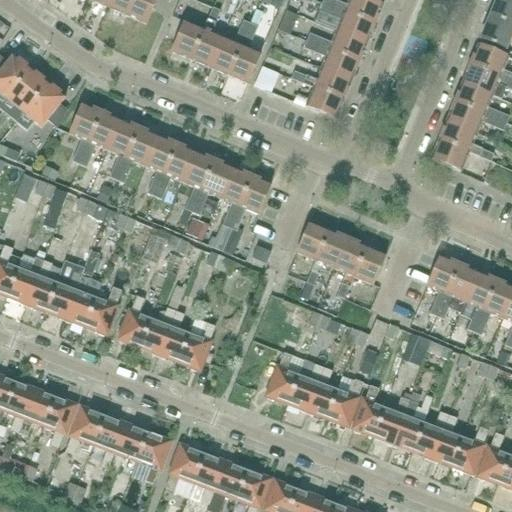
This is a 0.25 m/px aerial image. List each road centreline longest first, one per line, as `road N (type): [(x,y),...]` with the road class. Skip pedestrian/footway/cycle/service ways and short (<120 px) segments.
road 1 (residential): [(0,337),(460,511)]
road 2 (residential): [(331,160),(81,55),(6,0)]
road 3 (residential): [(479,0),(397,190)]
road 4 (residential): [(331,160),(397,0)]
road 5 (residential): [(511,235),(397,190)]
